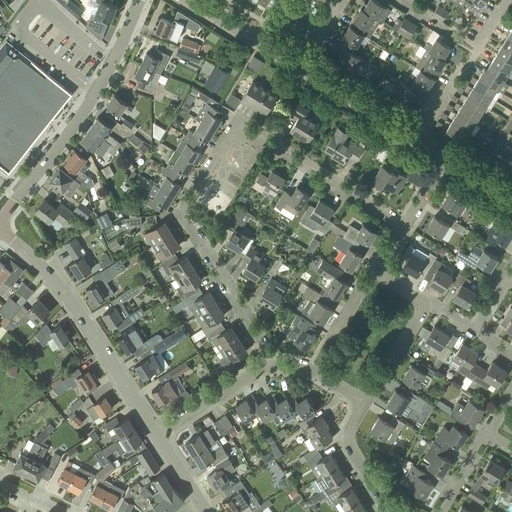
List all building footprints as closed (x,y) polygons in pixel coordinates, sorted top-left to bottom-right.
[(57,0),(77,18),(83,12),(69,0),(57,0)] [(89,0),(88,1),(87,3),(86,5),(86,7),(86,9),(87,11),(89,12),(91,13),(94,15),(93,18),(102,22),(104,18),(111,21),(117,6),(112,3),(112,4),(103,0),(100,0),(99,2),(96,1),(96,0),(89,0)] [(375,0),(368,0),(363,9),(363,10),(375,17),(382,22),(390,9),(375,0)] [(444,8),(439,5),(432,16),(437,19),(444,8)] [(364,35),(369,38),(376,27),(371,24),(375,17),(363,10),(363,9),(361,8),(353,20),(353,21),(350,26),(364,35)] [(444,8),(437,19),(442,22),(449,11),(444,8)] [(177,40),(183,23),(174,19),(173,23),(161,18),(156,32),(167,36),(177,40)] [(397,31),(403,34),(411,22),(405,18),(397,31)] [(449,26),(457,31),(461,25),(453,20),(449,26)] [(86,27),(91,32),(94,24),(88,22),(86,26),(86,27)] [(409,38),(417,26),(411,22),(403,34),(409,38)] [(336,42),(358,56),(359,55),(365,45),(360,42),(364,35),(350,26),(349,26),(342,38),(340,36),(336,42)] [(463,38),(453,32),(450,37),(460,43),(463,38)] [(404,36),(400,42),(404,44),(408,43),(410,39),(404,36)] [(502,45),(511,50),(511,38),(507,36),(502,45)] [(183,37),(179,47),(195,53),(198,43),(183,37)] [(443,59),(451,47),(436,38),(432,45),(427,42),(423,47),(426,49),(431,52),(443,59)] [(0,163),(9,171),(19,159),(38,135),(48,123),(52,117),(67,100),(72,94),(60,84),(6,41),(0,48),(0,163)] [(350,68),(360,74),(368,61),(359,55),(358,56),(336,42),(332,48),(344,55),(340,62),(350,68)] [(511,62),(511,50),(502,45),(497,53),(511,62)] [(147,52),(141,64),(153,70),(160,73),(169,55),(157,49),(153,56),(147,52)] [(434,78),(437,73),(438,73),(446,60),(443,59),(431,52),(426,49),(415,67),(420,70),(420,69),(434,78)] [(511,67),(511,62),(497,53),(492,62),(509,72),(511,67)] [(258,71),(263,60),(254,56),(249,66),(258,71)] [(340,62),(338,65),(348,72),(350,68),(340,62)] [(509,72),(492,62),(486,70),(504,81),(509,72)] [(159,83),(157,80),(160,73),(153,70),(141,64),(135,75),(141,79),(138,85),(144,88),(152,92),(154,88),(155,88),(157,88),(159,83)] [(404,84),(426,98),(430,92),(427,90),(435,78),(434,78),(420,69),(420,70),(415,67),(411,73),(404,84)] [(213,70),(208,80),(220,86),(228,72),(224,69),(222,75),(213,70)] [(478,79),(498,91),(504,81),(486,70),(484,69),(478,79)] [(396,86),(391,93),(407,103),(411,96),(423,103),(426,98),(404,84),(395,78),(391,83),(396,86)] [(473,87),(491,98),(495,90),(497,91),(498,91),(478,79),(473,87)] [(250,106),(251,104),(266,113),(276,96),(252,82),(241,100),(250,106)] [(193,87),(190,94),(197,97),(199,94),(199,91),(193,87)] [(468,96),(485,107),(491,98),(473,87),(468,96)] [(236,108),(241,100),(231,93),(226,102),(236,108)] [(127,104),(114,94),(106,105),(120,115),(124,109),(129,112),(133,108),(127,104)] [(224,105),(209,96),(196,119),(200,121),(215,130),(216,131),(215,130),(222,119),(217,115),(220,111),(223,113),(223,112),(220,110),(224,105)] [(462,104),(480,115),(485,107),(468,96),(462,104)] [(185,101),(180,108),(188,113),(192,106),(185,101)] [(457,113),(475,124),(480,115),(462,104),(457,113)] [(307,141),(307,142),(318,125),(305,117),(308,111),(299,105),(291,117),(297,120),(290,131),(307,141)] [(452,121),(469,132),(475,124),(457,113),(452,121)] [(98,116),(89,128),(117,149),(121,144),(109,135),(107,138),(105,136),(112,127),(98,116)] [(134,124),(126,118),(121,125),(149,145),(152,141),(137,130),(138,128),(133,125),(134,124)] [(208,142),(215,130),(200,121),(193,132),(189,130),(186,135),(199,143),(202,138),(208,142)] [(452,121),(446,130),(464,141),(469,132),(452,121)] [(156,124),(151,135),(161,139),(165,128),(156,124)] [(149,145),(121,125),(132,133),(129,138),(138,145),(142,140),(149,145)] [(114,154),(117,149),(89,128),(80,141),(94,151),(101,141),(103,142),(101,145),(114,154)] [(338,128),(334,135),(333,135),(324,150),(335,157),(334,158),(343,164),(348,156),(355,161),(365,145),(360,142),(358,145),(355,143),(353,146),(344,141),(348,134),(338,128)] [(499,139),(503,141),(508,132),(505,130),(499,139)] [(196,148),(199,143),(186,135),(183,141),(187,143),(180,154),(194,163),(202,151),(196,148)] [(385,138),(379,148),(389,154),(395,145),(385,138)] [(494,147),(498,149),(503,141),(499,139),(494,147)] [(142,141),(138,147),(145,151),(149,146),(142,141)] [(498,149),(494,147),(489,156),(492,158),(498,149)] [(64,163),(60,167),(72,177),(75,173),(88,184),(92,179),(84,172),(88,166),(83,163),(87,158),(74,149),(63,162),(64,163)] [(168,162),(169,163),(166,168),(179,176),(182,171),(187,174),(194,163),(180,154),(175,151),(168,162)] [(114,174),(109,165),(100,170),(105,179),(114,174)] [(372,182),(381,187),(382,184),(397,193),(407,177),(399,172),(397,174),(382,165),(372,182)] [(81,184),(72,177),(60,167),(49,181),(63,191),(68,185),(75,191),(81,184)] [(156,182),(155,184),(174,196),(174,195),(175,196),(176,195),(175,195),(181,184),(176,181),(179,176),(166,168),(157,183),(156,182)] [(252,187),(266,196),(269,191),(274,194),(285,178),(279,174),(280,172),(275,170),(273,171),(272,170),(267,177),(261,173),(252,187)] [(148,195),(149,195),(146,201),(162,211),(159,209),(162,204),(167,207),(174,196),(155,184),(148,195)] [(94,185),(86,187),(90,203),(98,201),(94,185)] [(296,215),(309,194),(297,186),(291,195),(284,190),(275,205),(281,209),(282,207),(296,215)] [(442,204),(460,215),(468,202),(476,207),(480,201),(461,190),(458,195),(450,190),(442,204)] [(44,199),(35,211),(54,225),(55,228),(56,229),(59,229),(73,211),(60,202),(55,208),(44,199)] [(317,230),(318,229),(326,233),(333,222),(327,219),(333,208),(319,200),(315,207),(311,205),(310,204),(300,220),(302,220),(301,221),(313,229),(314,228),(317,230)] [(86,220),(93,211),(80,201),(74,210),(86,220)] [(123,214),(133,209),(129,202),(120,206),(123,214)] [(227,227),(233,231),(225,243),(239,252),(248,237),(239,232),(250,214),(239,208),(227,227)] [(141,216),(124,218),(130,229),(136,225),(138,227),(142,224),(141,216)] [(448,225),(434,216),(426,228),(441,237),(448,225)] [(501,222),(498,227),(492,224),(483,238),(494,245),(498,240),(506,245),(511,234),(511,227),(509,226),(511,221),(506,217),(502,222),(501,222)] [(83,221),(76,224),(79,230),(85,227),(83,221)] [(154,235),(158,242),(173,232),(172,231),(171,231),(165,221),(144,234),(147,239),(154,235)] [(465,227),(454,221),(451,227),(462,233),(465,227)] [(346,232),(343,237),(345,238),(353,243),(357,237),(369,244),(376,232),(363,224),(359,230),(350,225),(346,232)] [(173,232),(158,242),(162,249),(156,253),(162,263),(172,256),(173,256),(170,251),(180,245),(173,234),(174,234),(173,232)] [(122,247),(117,238),(107,244),(113,252),(122,247)] [(353,243),(345,238),(338,249),(345,253),(339,263),(352,271),(362,255),(352,250),(355,244),(353,243)] [(83,256),(86,254),(78,242),(68,249),(75,260),(70,264),(79,277),(91,269),(83,256)] [(309,244),(306,248),(313,252),(315,248),(309,244)] [(435,258),(436,256),(430,252),(425,261),(412,252),(415,248),(409,244),(402,256),(407,260),(403,267),(417,275),(422,266),(428,270),(435,258)] [(435,244),(432,250),(437,254),(441,248),(435,244)] [(242,258),(248,261),(243,271),(256,279),(265,266),(258,261),(262,255),(250,247),(242,258)] [(459,259),(464,262),(464,261),(465,262),(464,262),(475,269),(479,263),(490,270),(497,258),(483,250),(480,256),(472,251),(468,256),(459,251),(456,256),(459,259)] [(172,272),(176,279),(194,267),(190,262),(191,261),(190,259),(189,260),(186,255),(176,262),(172,256),(162,263),(161,264),(168,275),(172,272)] [(120,258),(103,269),(107,275),(112,277),(126,267),(120,258)] [(288,269),(290,267),(276,258),(268,271),(275,275),(278,270),(280,271),(288,269)] [(435,258),(428,270),(434,274),(429,283),(437,288),(438,285),(443,289),(442,291),(443,291),(452,276),(442,269),(445,263),(435,258)] [(14,279),(17,275),(23,268),(10,259),(5,266),(0,261),(0,277),(3,280),(8,274),(14,279)] [(317,271),(324,275),(332,280),(326,290),(339,298),(343,291),(343,292),(345,290),(344,289),(348,283),(339,278),(343,272),(330,264),(323,260),(317,271)] [(176,288),(183,299),(195,292),(191,286),(202,280),(199,275),(200,274),(198,273),(194,267),(176,279),(180,285),(176,288)] [(453,297),(467,306),(475,292),(467,287),(471,280),(460,273),(454,284),(459,287),(453,297)] [(3,280),(0,277),(0,293),(2,295),(5,291),(9,285),(3,280)] [(115,293),(105,277),(86,289),(96,303),(106,296),(107,298),(115,293)] [(273,307),(281,294),(285,287),(280,284),(271,278),(259,298),(265,301),(264,302),(267,303),(273,307)] [(134,320),(142,315),(145,313),(142,307),(130,315),(125,307),(122,302),(146,287),(142,281),(111,300),(115,306),(103,314),(111,327),(114,325),(117,326),(119,329),(119,330),(120,330),(132,322),(134,320)] [(34,291),(27,286),(22,282),(16,290),(27,299),(34,291)] [(326,297),(313,289),(308,286),(302,295),(308,299),(307,299),(309,300),(301,312),(308,316),(309,314),(323,323),(329,314),(327,313),(330,308),(332,310),(332,309),(322,303),(326,297)] [(195,316),(217,303),(209,291),(200,296),(197,291),(195,292),(183,299),(187,305),(188,305),(195,316)] [(15,313),(21,306),(10,297),(4,305),(15,313)] [(25,323),(27,321),(33,327),(38,322),(50,311),(39,300),(29,310),(22,304),(21,306),(15,313),(10,319),(5,327),(10,331),(15,326),(13,325),(20,318),(25,323)] [(202,328),(205,335),(218,327),(219,326),(215,320),(224,315),(217,303),(195,316),(203,328),(202,328)] [(0,309),(0,311),(5,315),(10,319),(15,313),(4,305),(0,309)] [(506,326),(505,328),(504,329),(511,333),(511,307),(510,307),(500,323),(506,326)] [(316,335),(312,333),(316,326),(300,316),(292,330),(299,333),(294,341),(307,349),(316,335)] [(144,341),(140,335),(132,322),(120,330),(123,335),(118,338),(127,352),(137,346),(144,341)] [(36,334),(38,338),(43,334),(48,340),(54,349),(61,345),(69,339),(60,325),(52,330),(48,326),(46,323),(36,334)] [(434,356),(438,358),(434,364),(439,367),(450,348),(443,344),(448,335),(434,326),(425,340),(432,344),(429,350),(435,354),(434,356)] [(219,351),(224,348),(239,338),(231,327),(221,333),(218,327),(205,335),(209,341),(212,339),(215,345),(219,351)] [(175,342),(170,334),(153,344),(159,353),(175,342)] [(222,364),(212,370),(217,377),(231,368),(230,368),(227,363),(246,350),(239,338),(224,348),(228,354),(222,358),(220,360),(221,363),(222,364)] [(464,383),(469,385),(480,366),(472,361),(478,353),(462,343),(453,358),(462,364),(458,370),(468,376),(464,383)] [(143,378),(154,371),(156,374),(164,369),(154,353),(135,365),(143,378)] [(169,371),(173,377),(174,378),(190,368),(186,361),(169,371)] [(472,387),(476,381),(486,387),(490,381),(497,385),(506,370),(493,362),(487,371),(480,366),(469,385),(472,387)] [(427,385),(433,374),(438,377),(440,374),(435,371),(428,367),(424,365),(421,371),(411,364),(403,378),(419,388),(420,385),(424,387),(426,384),(427,385)] [(70,382),(72,384),(73,386),(79,383),(84,390),(96,382),(88,370),(77,378),(70,382)] [(52,388),(58,395),(62,392),(72,384),(70,382),(77,378),(72,372),(52,388)] [(168,380),(162,384),(152,391),(160,403),(169,397),(172,402),(180,397),(174,387),(173,387),(172,386),(168,380)] [(412,408),(416,402),(420,396),(408,389),(404,395),(395,390),(387,404),(400,413),(405,404),(412,408)] [(287,397),(296,412),(300,410),(305,418),(310,415),(316,411),(312,405),(315,403),(310,396),(308,397),(307,396),(298,402),(292,392),(286,396),(286,397),(287,397)] [(267,398),(276,413),(280,411),(285,420),(296,412),(287,397),(286,397),(278,402),(272,393),(266,397),(266,398),(267,398)] [(256,413),(255,414),(261,423),(276,413),(267,398),(266,398),(258,403),(252,394),(246,398),(246,399),(247,399),(256,413)] [(87,408),(94,419),(113,408),(105,396),(87,408)] [(235,406),(238,410),(245,421),(255,414),(256,413),(247,399),(246,399),(235,406)] [(458,401),(454,408),(453,408),(449,415),(462,423),(466,416),(475,422),(483,408),(469,399),(465,406),(458,401)] [(439,400),(435,406),(448,414),(450,410),(451,408),(439,400)] [(427,402),(420,413),(426,417),(433,406),(427,402)] [(73,412),(68,417),(65,420),(75,429),(83,421),(73,412)] [(226,414),(220,418),(227,429),(233,425),(226,414)] [(305,433),(309,430),(313,436),(326,427),(329,426),(322,416),(314,421),(310,415),(305,418),(300,422),(303,428),(302,429),(305,433)] [(371,429),(386,438),(393,442),(405,423),(393,416),(389,423),(379,416),(371,429)] [(105,424),(109,430),(113,427),(116,431),(111,435),(115,441),(135,428),(128,417),(119,422),(116,417),(105,424)] [(221,433),(227,429),(220,418),(214,422),(221,433)] [(50,423),(45,428),(45,429),(50,434),(55,428),(50,423)] [(239,433),(234,425),(228,429),(233,437),(239,433)] [(434,441),(446,448),(450,442),(457,446),(460,442),(462,443),(468,434),(460,429),(460,430),(453,426),(450,431),(444,426),(434,441)] [(313,436),(310,437),(309,439),(309,440),(315,448),(333,437),(326,427),(313,436)] [(142,440),(135,428),(115,441),(101,450),(106,456),(117,448),(120,454),(123,452),(126,457),(137,450),(134,445),(142,440)] [(50,434),(45,429),(38,436),(36,435),(34,441),(27,455),(21,452),(14,467),(26,473),(41,444),(43,442),(50,434)] [(94,441),(99,437),(95,431),(90,435),(94,441)] [(186,443),(193,454),(207,446),(204,442),(210,438),(205,431),(186,443)] [(217,462),(228,456),(229,455),(218,439),(207,446),(193,454),(201,466),(215,458),(217,462)] [(446,448),(434,441),(424,456),(431,460),(428,466),(442,474),(451,461),(442,455),(446,448)] [(40,462),(48,447),(49,445),(43,442),(41,444),(26,473),(39,480),(41,476),(46,465),(40,462)] [(75,446),(66,452),(71,459),(80,453),(75,446)] [(140,459),(150,452),(147,447),(137,454),(140,459)] [(97,451),(93,455),(103,468),(110,461),(106,456),(101,450),(100,449),(97,451)] [(304,455),(307,461),(317,454),(314,449),(304,455)] [(265,463),(274,458),(276,456),(272,450),(261,457),(265,463)] [(55,452),(48,466),(54,469),(61,455),(55,452)] [(154,457),(150,452),(140,459),(143,464),(154,457)] [(320,452),(317,454),(307,461),(308,461),(312,467),(317,463),(323,474),(338,465),(331,453),(323,458),(320,452)] [(133,465),(140,459),(137,454),(129,458),(133,465)] [(232,463),(228,456),(217,462),(216,463),(219,469),(207,477),(216,490),(222,485),(225,490),(236,483),(231,480),(230,480),(226,474),(233,470),(229,464),(232,463)] [(157,462),(154,457),(143,464),(146,468),(147,469),(157,462)] [(493,486),(496,481),(505,468),(490,459),(479,477),(486,481),(493,486)] [(58,481),(69,487),(76,473),(75,473),(69,470),(73,462),(68,460),(58,481)] [(112,462),(110,461),(103,468),(98,473),(97,473),(103,479),(116,467),(112,462)] [(147,469),(149,474),(150,474),(160,468),(157,462),(147,469)] [(425,497),(430,488),(433,483),(425,478),(428,473),(413,464),(406,476),(412,480),(408,486),(425,497)] [(345,476),(338,465),(323,474),(315,479),(322,490),(319,491),(323,498),(324,497),(341,487),(338,481),(345,476)] [(80,492),(87,479),(90,471),(80,466),(78,468),(75,473),(76,473),(69,487),(80,492)] [(173,487),(173,488),(163,473),(153,479),(159,488),(153,492),(172,511),(185,499),(173,487)] [(281,479),(278,482),(279,487),(284,489),(292,484),(287,477),(283,479),(281,479)] [(105,479),(103,482),(100,480),(98,484),(96,484),(89,497),(100,503),(107,489),(110,485),(112,483),(105,479)] [(236,483),(225,490),(229,497),(223,501),(230,511),(236,511),(242,508),(249,504),(253,510),(261,505),(252,492),(249,493),(241,480),(236,483)] [(511,483),(506,480),(498,493),(509,499),(511,493),(511,483)] [(170,511),(172,511),(153,492),(145,484),(142,486),(139,481),(129,487),(124,497),(134,502),(144,511),(170,511)] [(344,492),(341,487),(324,497),(328,504),(333,501),(335,505),(341,501),(345,508),(359,499),(352,487),(344,492)] [(114,493),(107,489),(100,503),(111,509),(121,490),(116,488),(114,493)] [(472,488),(468,494),(482,502),(486,496),(472,488)] [(129,511),(134,502),(124,497),(116,511),(129,511)] [(253,510),(252,510),(252,511),(253,511),(259,511),(262,510),(263,511),(264,510),(269,507),(273,504),(270,499),(269,499),(261,505),(253,510)] [(363,511),(367,510),(359,499),(345,508),(347,511),(363,511)]
